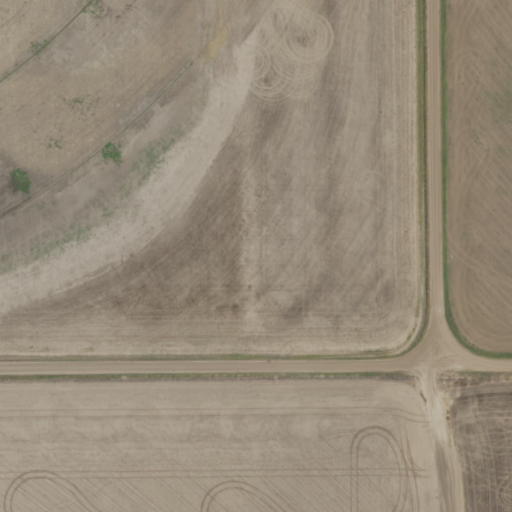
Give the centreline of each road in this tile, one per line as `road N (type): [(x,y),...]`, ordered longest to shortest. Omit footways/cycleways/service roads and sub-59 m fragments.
road 1 (residential): [(0,365),(511,362)]
road 2 (residential): [(439,363),(433,0)]
road 3 (residential): [(443,511),(439,363)]
